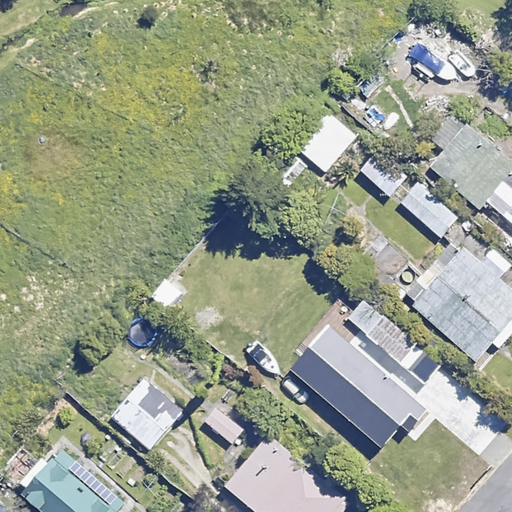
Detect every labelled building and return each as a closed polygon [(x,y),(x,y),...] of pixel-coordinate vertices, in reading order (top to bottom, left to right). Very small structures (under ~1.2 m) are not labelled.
[(436,26),(423,15),(404,40),(417,50),(436,26)] [(353,142),(322,115),(294,147),(325,174),(353,142)] [(480,207),(511,173),(511,168),(468,126),(433,161),(480,207)] [(305,165),(292,156),(277,180),(290,189),(305,165)] [(511,186),(486,213),(511,238),(511,186)] [(459,219),(440,202),(422,221),(441,239),(459,219)] [(511,294),(458,245),(408,301),(475,362),(494,341),(501,347),(511,334),(511,294)] [(288,282),(261,256),(246,272),(272,298),(288,282)] [(441,368),(363,299),(331,336),(348,350),(354,343),(370,358),(362,368),(348,356),(316,392),(380,448),(400,425),(408,432),(426,411),(413,399),(441,368)] [(182,412),(144,379),(111,417),(149,450),(182,412)] [(243,431),(216,408),(205,421),(232,444),(243,431)] [(342,511),(350,503),(268,435),(225,488),(254,511),(342,511)] [(85,467),(60,445),(3,511),(114,511),(121,504),(82,470),(85,467)]
